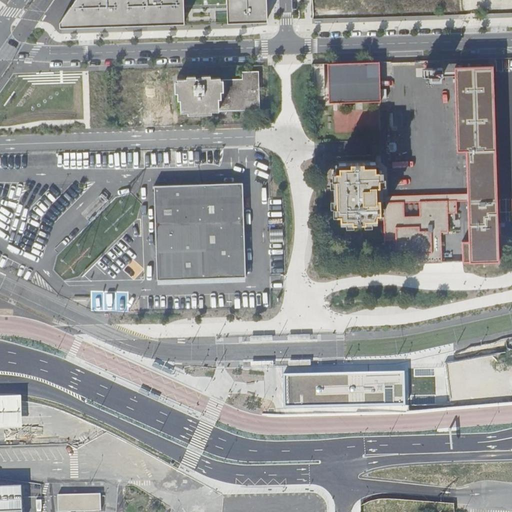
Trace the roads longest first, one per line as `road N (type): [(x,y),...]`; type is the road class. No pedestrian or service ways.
road 1 (unclassified): [(342,447),(238,448),(57,371),(0,356)]
road 2 (unclassified): [(0,383),(53,393),(227,473),(341,472)]
road 3 (unclassified): [(0,144),(254,136),(357,148)]
road 4 (residential): [(0,50),(288,45)]
road 5 (residential): [(288,45),(511,37)]
road 6 (unclassified): [(341,472),(363,486),(478,493),(511,487)]
road 7 (unclassified): [(341,472),(386,460),(511,453)]
road 8 (unclassified): [(0,465),(81,463),(105,471),(114,481),(112,511)]
road 9 (unclassified): [(475,443),(342,447)]
